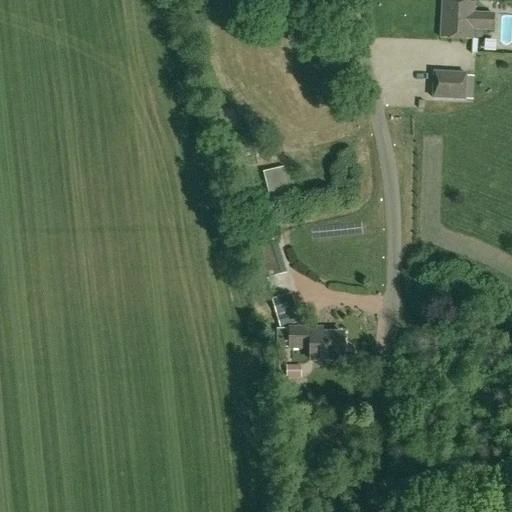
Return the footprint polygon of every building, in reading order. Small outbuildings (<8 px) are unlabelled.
[(493,15),(474,14),(474,4),(443,2),(441,39),(472,40),(473,32),(492,33),(493,15)] [(474,78),(466,77),(466,74),(434,73),(433,99),(465,100),(465,91),(473,91),(474,78)] [(283,168),(262,173),(270,202),(290,197),(283,168)] [(276,241),(250,248),(260,282),(286,274),(276,241)] [(276,293),(294,289),(291,275),(273,279),(276,293)] [(300,323),(292,295),(271,301),(280,329),(300,323)] [(343,335),(311,335),(311,330),(290,330),(289,331),(277,331),(277,349),(310,349),(310,361),(343,361),(343,335)] [(301,368),(288,368),(288,378),(301,378),(301,368)]
